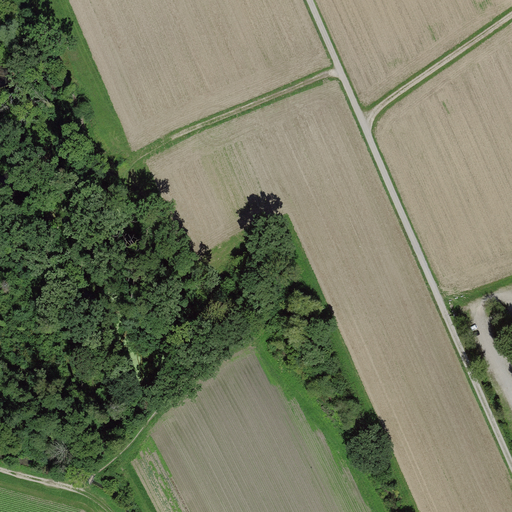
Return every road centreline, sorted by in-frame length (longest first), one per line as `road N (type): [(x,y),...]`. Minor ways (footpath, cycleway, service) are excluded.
road 1 (track): [(511,461),(310,0)]
road 2 (track): [(341,68),(177,134),(113,173)]
road 3 (track): [(363,120),(511,16)]
